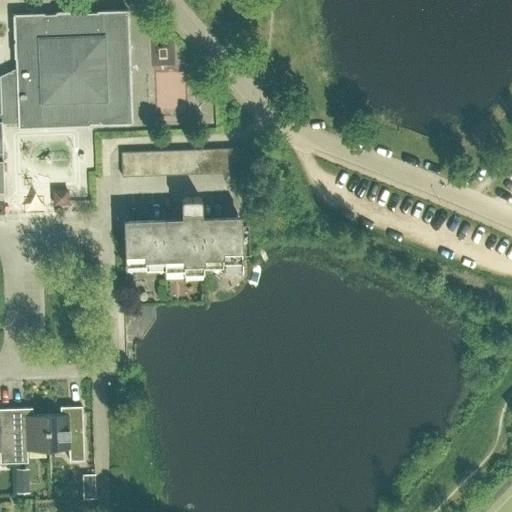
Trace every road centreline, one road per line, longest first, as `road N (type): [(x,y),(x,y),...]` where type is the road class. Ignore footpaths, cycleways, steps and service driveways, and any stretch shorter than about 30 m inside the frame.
road 1 (residential): [(511,221),(265,113),(164,0)]
road 2 (residential): [(105,225),(104,183),(232,179)]
road 3 (residential): [(99,367),(110,353),(105,225)]
road 4 (residential): [(102,511),(99,367)]
road 5 (residential): [(18,370),(12,229)]
